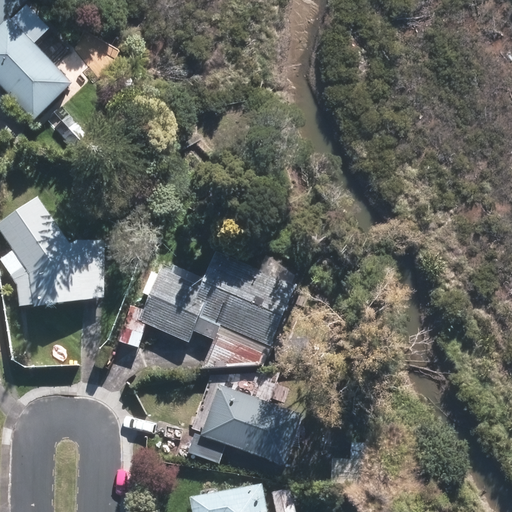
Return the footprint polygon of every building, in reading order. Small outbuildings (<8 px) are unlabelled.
[(0,0),(0,20),(21,0),(0,0)] [(62,86),(9,30),(0,38),(0,81),(31,115),(62,86)] [(0,229),(33,278),(37,304),(100,296),(101,246),(77,246),(70,250),(37,202),(0,226),(0,229)] [(287,290),(218,263),(205,295),(162,278),(145,321),(187,338),(190,328),(214,338),(220,323),(267,341),(287,290)] [(298,421),(218,393),(203,436),(283,464),(298,421)] [(350,464),(332,463),(331,486),(374,488),(377,447),(351,446),(350,464)] [(263,511),(259,490),(195,502),(197,511),(263,511)] [(294,511),(290,491),(272,495),(274,511),(294,511)]
